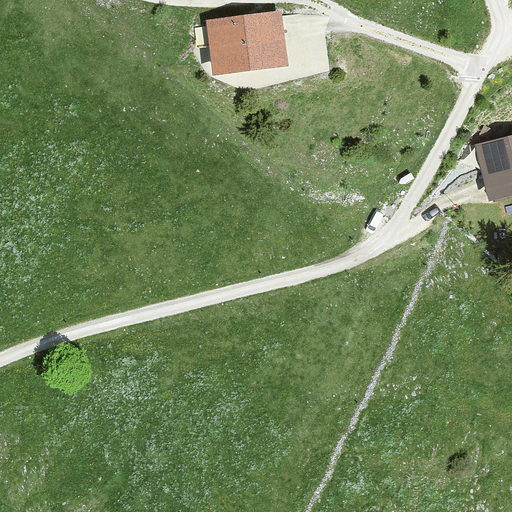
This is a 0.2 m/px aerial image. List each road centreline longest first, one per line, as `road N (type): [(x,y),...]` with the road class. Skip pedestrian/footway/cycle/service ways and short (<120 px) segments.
road 1 (track): [(511,32),(474,72),(451,129),(379,249),(0,358)]
road 2 (track): [(474,72),(296,0)]
